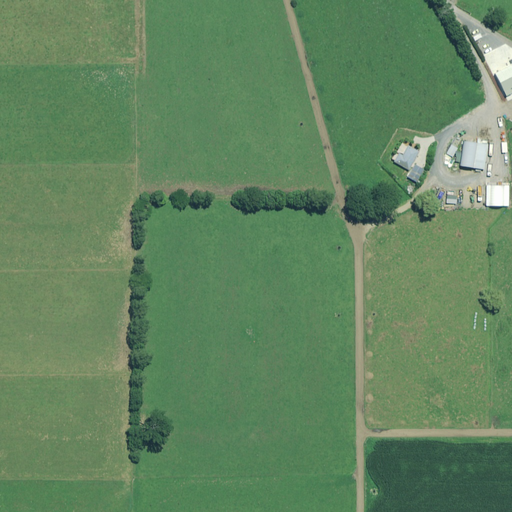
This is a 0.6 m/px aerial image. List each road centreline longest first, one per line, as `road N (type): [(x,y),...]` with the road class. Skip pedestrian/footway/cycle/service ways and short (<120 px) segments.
road 1 (unknown): [(482,110),(481,169),(458,181),(424,182),(430,142),(474,122)]
road 2 (unknown): [(426,0),(470,72),(482,110)]
